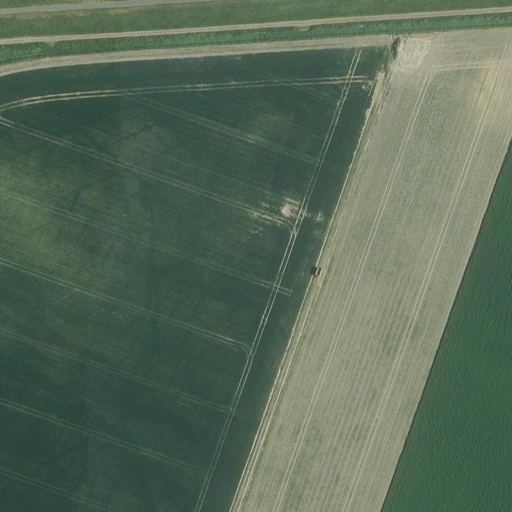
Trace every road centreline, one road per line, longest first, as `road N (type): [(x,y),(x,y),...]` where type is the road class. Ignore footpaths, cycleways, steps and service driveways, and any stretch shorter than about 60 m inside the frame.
road 1 (unclassified): [(0,42),(511,10)]
road 2 (track): [(383,95),(237,511)]
